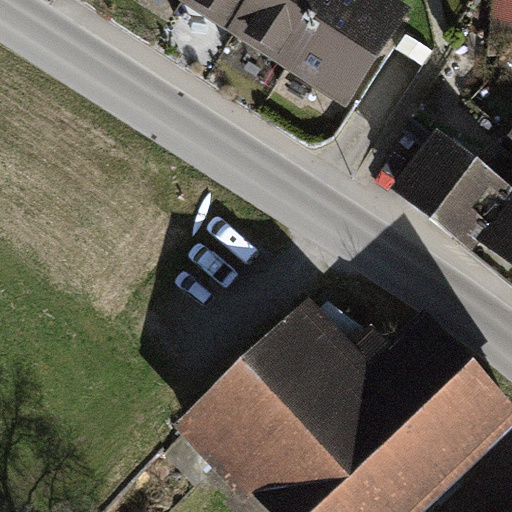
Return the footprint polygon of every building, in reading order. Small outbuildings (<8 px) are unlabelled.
[(179,0),(233,34),(254,0),(179,0)] [(254,0),(233,34),(287,68),(330,0),(254,0)] [(330,0),(287,68),(340,102),(396,14),(373,0),(330,0)] [(511,0),(496,0),(491,30),(511,33),(511,0)] [(511,196),(437,139),(396,192),(471,250),(479,240),(509,202),(511,197),(511,196)] [(511,204),(509,202),(479,240),(511,265),(511,204)] [(347,358),(299,309),(184,421),(273,511),(415,511),(510,421),(421,330),(391,359),(369,336),(347,358)]
